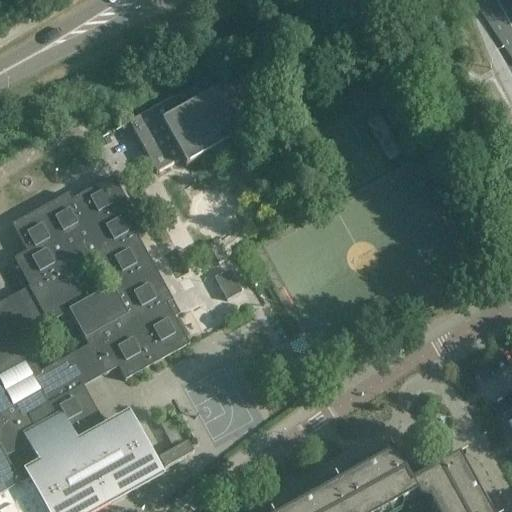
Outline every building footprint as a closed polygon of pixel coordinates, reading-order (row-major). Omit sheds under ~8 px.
[(186,168),(262,126),(237,81),(221,90),(214,78),(129,125),(156,175),(182,161),(186,168)] [(125,383),(126,382),(126,381),(152,366),(153,367),(161,363),(161,361),(187,346),(188,348),(189,347),(174,319),(167,307),(173,303),(172,302),(171,303),(156,276),(157,275),(153,267),(151,268),(136,241),(145,236),(144,235),(143,236),(112,181),(114,180),(113,179),(72,202),(69,196),(12,227),(27,254),(14,261),(15,263),(16,262),(31,289),(28,290),(32,297),(0,314),(0,379),(23,367),(39,397),(14,411),(32,445),(39,441),(49,461),(42,465),(46,472),(20,487),(33,511),(103,511),(160,480),(127,420),(105,432),(82,390),(84,389),(80,382),(100,371),(104,378),(118,370),(125,383)] [(242,294),(230,272),(215,280),(227,303),(242,294)] [(32,445),(14,411),(0,385),(0,457),(2,461),(5,460),(32,445)] [(165,471),(194,454),(188,444),(159,460),(165,471)] [(33,511),(20,487),(5,460),(2,461),(0,457),(0,511),(33,511)] [(416,498),(410,488),(393,458),(378,466),(377,464),(370,462),(368,469),(364,471),(361,467),(352,472),(356,479),(337,489),(349,511),(398,511),(397,509),(416,498)] [(485,511),(483,508),(490,505),(485,495),(481,498),(478,493),(480,487),(480,486),(473,485),(471,486),(458,462),(410,488),(416,498),(423,495),(432,511),(485,511)] [(349,511),(337,489),(314,502),(313,499),(306,497),(306,498),(304,504),(300,506),(298,502),(288,507),(290,511),(349,511)]
